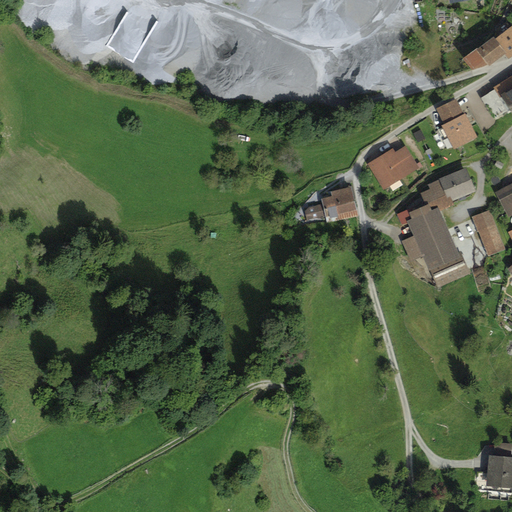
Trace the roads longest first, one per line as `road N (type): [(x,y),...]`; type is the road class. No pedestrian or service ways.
road 1 (track): [(304,511),(287,449),(297,411),(290,386),(261,385),(86,497),(44,506),(25,489),(0,421)]
road 2 (track): [(486,465),(428,459),(415,439),(366,267),(355,171)]
road 3 (residential): [(511,60),(373,147),(355,171)]
